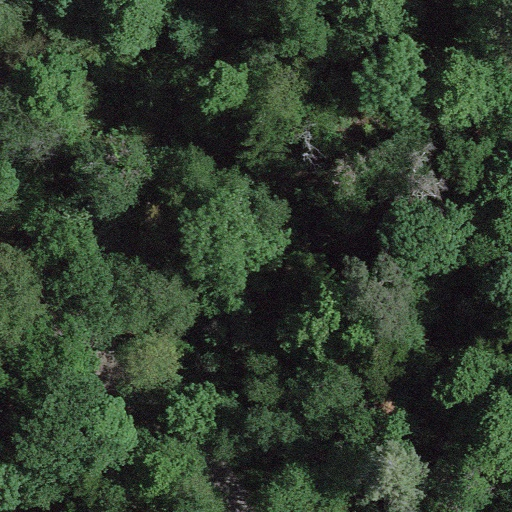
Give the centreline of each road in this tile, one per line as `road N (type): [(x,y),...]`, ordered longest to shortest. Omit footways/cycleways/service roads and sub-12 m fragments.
road 1 (unclassified): [(243,511),(132,381),(0,267)]
road 2 (track): [(189,0),(162,30),(9,275)]
